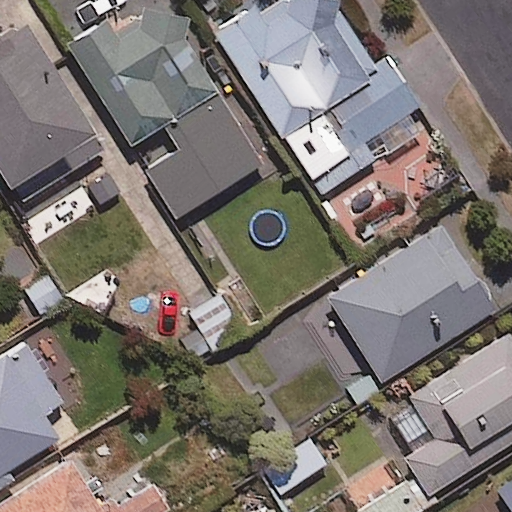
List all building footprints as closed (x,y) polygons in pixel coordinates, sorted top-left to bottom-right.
[(373,67),(327,0),(281,0),(257,17),(251,8),(214,33),(322,195),(377,159),(373,154),(384,146),(378,138),(421,109),(387,58),(373,67)] [(67,47),(129,149),(165,127),(178,149),(143,171),(172,219),(262,165),(165,6),(115,37),(106,23),(67,47)] [(105,150),(27,25),(0,41),(0,173),(18,203),(105,150)] [(381,382),(494,310),(441,226),(327,298),(381,382)] [(245,330),(219,292),(187,314),(212,352),(245,330)] [(511,332),(511,331),(407,398),(414,407),(383,427),(428,496),(511,441),(511,332)] [(63,403),(25,343),(0,358),(0,476),(58,440),(43,416),(63,403)] [(326,464),(309,440),(261,474),(279,498),(326,464)] [(103,511),(103,510),(69,459),(0,504),(0,511),(103,511)] [(200,463),(160,490),(174,511),(175,511),(215,485),(200,463)] [(511,511),(511,477),(495,488),(510,511),(511,511)] [(103,510),(103,511),(167,511),(171,510),(150,479),(103,510)] [(420,511),(424,510),(405,481),(356,511),(420,511)]
